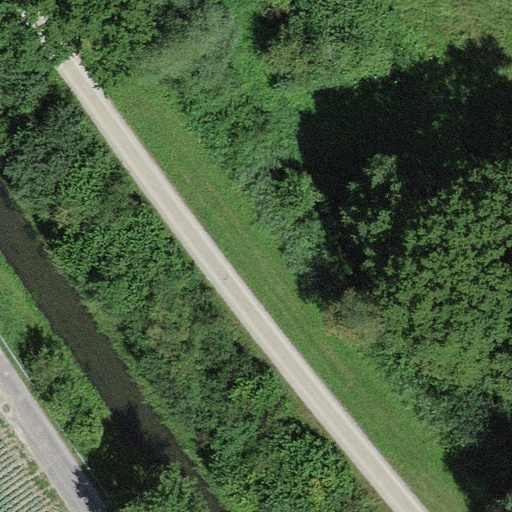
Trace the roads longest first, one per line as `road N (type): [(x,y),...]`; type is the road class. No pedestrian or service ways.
road 1 (track): [(27,0),(291,366),(416,511)]
road 2 (track): [(0,385),(85,511)]
